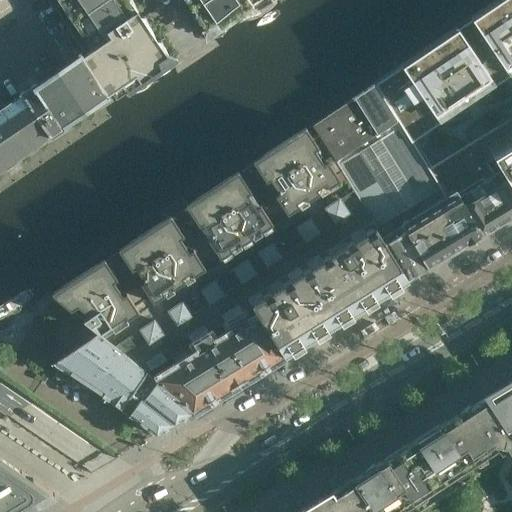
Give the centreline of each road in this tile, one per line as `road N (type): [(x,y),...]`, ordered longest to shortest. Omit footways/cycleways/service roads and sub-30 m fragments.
road 1 (residential): [(511,263),(232,421),(220,465)]
road 2 (primary): [(511,305),(324,420)]
road 3 (primary): [(206,511),(324,420)]
